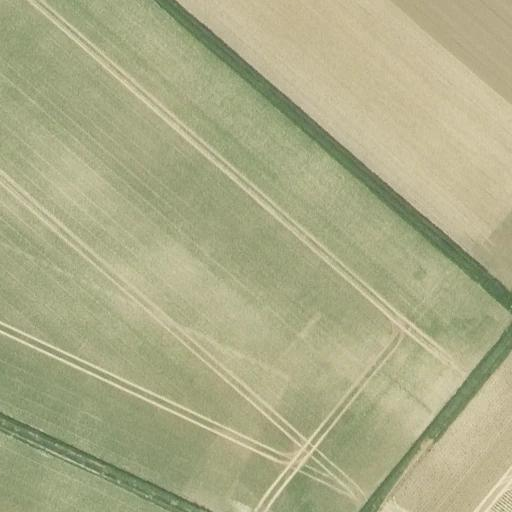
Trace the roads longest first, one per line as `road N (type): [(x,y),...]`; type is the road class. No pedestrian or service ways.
road 1 (track): [(164,0),(511,313)]
road 2 (track): [(374,511),(511,340)]
road 3 (track): [(186,511),(0,425)]
